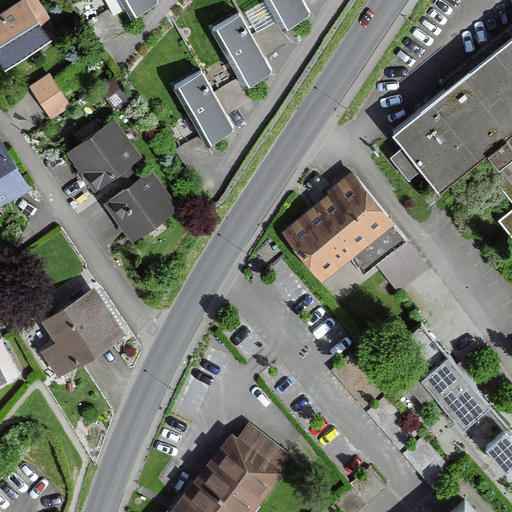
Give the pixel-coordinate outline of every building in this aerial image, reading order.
[(53,38),(24,0),(18,0),(0,13),(0,63),(6,72),(53,38)] [(278,0),(293,27),(317,15),(309,0),(278,0)] [(258,73),(280,61),(258,16),(234,28),(258,73)] [(511,39),(396,134),(405,146),(390,158),(408,180),(424,168),(443,191),(478,163),(511,204),(511,206),(498,217),(511,233),(511,39)] [(66,88),(85,77),(76,60),(57,70),(66,88)] [(45,114),(69,107),(58,69),(34,76),(45,114)] [(223,128),(249,116),(228,70),(203,81),(223,128)] [(143,157),(113,117),(66,151),(96,192),(143,157)] [(0,204),(30,185),(0,138),(0,204)] [(179,209),(150,170),(104,204),(133,243),(179,209)] [(392,222),(350,173),(282,229),(324,278),(392,222)] [(368,270),(408,233),(396,220),(356,257),(368,270)] [(426,267),(406,240),(375,264),(395,291),(426,267)] [(123,332),(93,288),(44,321),(58,342),(42,352),(58,376),(123,332)] [(0,383),(19,374),(0,337),(0,383)] [(490,402),(448,356),(422,380),(465,425),(490,402)] [(290,457),(247,425),(239,436),(232,430),(168,511),(255,511),(286,472),(281,468),(290,457)] [(511,464),(511,435),(508,430),(489,448),(508,468),(511,464)] [(345,484),(357,502),(385,485),(374,467),(345,484)] [(478,511),(469,501),(456,511),(478,511)]
